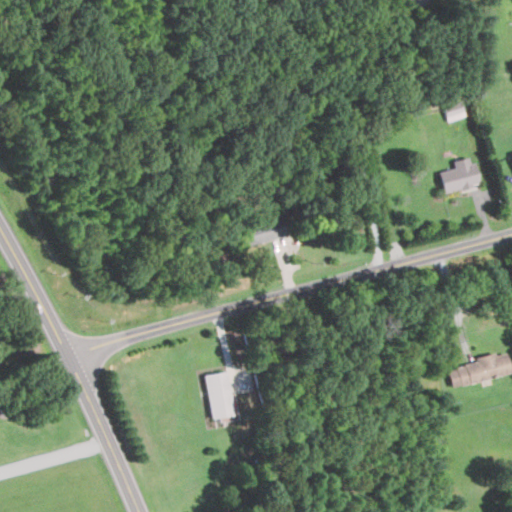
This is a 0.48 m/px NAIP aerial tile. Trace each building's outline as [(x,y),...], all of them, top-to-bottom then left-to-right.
[(464,115),(459,100),(441,107),(446,122),(464,115)] [(451,159),(453,166),(437,170),(442,192),(478,182),(470,154),(451,159)] [(246,245),(285,234),(280,216),(241,226),(246,245)] [(451,385),(510,373),(505,349),(473,356),(474,361),(447,366),(451,385)] [(209,414),(232,411),(226,369),(203,373),(209,414)]
